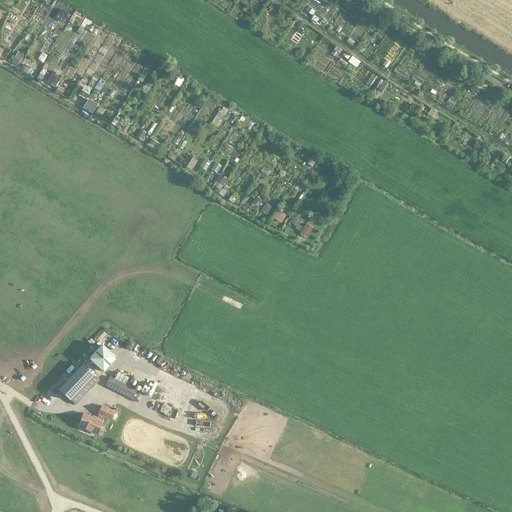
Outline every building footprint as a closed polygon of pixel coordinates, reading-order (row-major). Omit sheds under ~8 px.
[(17,52),(11,62),(16,65),(22,55),(17,52)] [(40,72),(36,79),(40,82),(44,74),(40,72)] [(48,81),(56,85),(61,77),(53,72),(48,81)] [(382,77),(376,88),(383,92),(387,83),(386,82),(387,80),(382,77)] [(55,92),(60,95),(64,90),(58,86),(55,92)] [(78,95),(86,99),(89,94),(81,90),(78,95)] [(82,108),(83,108),(91,113),(95,106),(86,101),(82,108)] [(424,111),(427,113),(428,113),(427,115),(434,119),(437,113),(431,109),(432,109),(430,107),(424,104),(423,106),(426,108),(424,111)] [(132,126),(133,126),(131,131),(133,133),(136,128),(138,129),(143,121),(142,120),(143,118),(144,118),(145,116),(144,115),(149,108),(145,106),(139,115),(135,120),(133,119),(131,122),(133,124),(132,126)] [(104,111),(99,107),(98,107),(94,113),(100,117),(104,111)] [(126,132),(131,124),(126,121),(121,129),(126,132)] [(134,137),(140,141),(143,137),(143,136),(138,132),(134,137)] [(160,144),(153,140),(150,146),(157,150),(160,144)] [(477,140),(473,147),(479,151),(484,144),(477,140)] [(301,160),(307,151),(301,148),(296,157),(301,160)] [(504,154),(493,148),(489,156),(496,160),(497,158),(499,159),(500,156),(502,157),(504,154)] [(171,159),(172,160),(174,161),(179,152),(176,150),(171,159)] [(192,171),(198,163),(188,156),(182,165),(192,171)] [(313,167),(316,162),(311,159),(308,164),(313,167)] [(211,185),(216,178),(210,174),(205,182),(211,185)] [(220,175),(216,181),(224,186),(227,180),(220,175)] [(219,194),(221,195),(224,197),(227,192),(222,189),(219,194)] [(280,209),(274,216),(281,222),(287,215),(280,209)] [(313,228),(306,224),(302,231),(309,235),(313,228)] [(88,357),(102,371),(116,357),(102,343),(88,357)] [(98,381),(92,375),(82,366),(58,391),(69,401),(69,400),(75,405),(98,381)] [(131,400),(136,391),(143,377),(133,372),(130,377),(117,370),(113,378),(110,377),(105,386),(131,400)] [(130,401),(119,395),(116,401),(127,407),(130,401)] [(96,435),(100,426),(104,427),(108,419),(111,420),(114,412),(101,406),(98,414),(99,414),(97,420),(83,414),(77,426),(96,435)]
